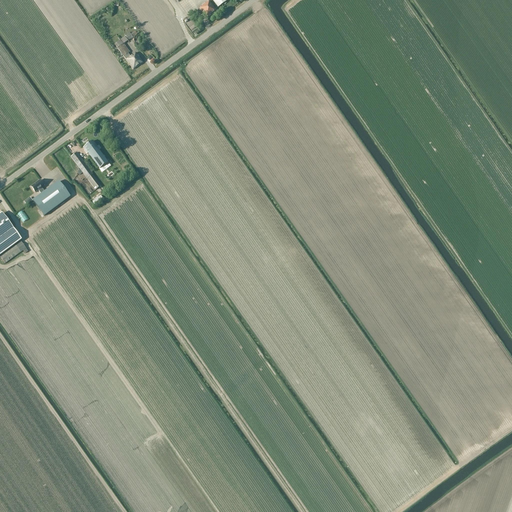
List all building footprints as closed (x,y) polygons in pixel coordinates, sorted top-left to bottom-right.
[(227,0),(212,0),(216,5),(213,7),(209,1),(202,6),(202,7),(200,9),(207,18),(216,11),(215,10),(218,7),(218,8),(228,1),(227,0)] [(124,44),(123,44),(120,40),(115,44),(133,70),(143,63),(136,52),(130,56),(128,54),(130,53),(124,44)] [(97,147),(93,141),(83,148),(87,154),(88,154),(99,169),(108,163),(97,147)] [(77,153),(71,157),(86,178),(95,190),(96,191),(101,186),(93,174),(77,153)] [(39,191),(41,195),(45,192),(42,188),(45,187),(40,180),(31,187),(35,193),(39,191)] [(59,181),(45,192),(41,195),(33,201),(44,216),(70,197),(59,181)] [(78,209),(34,236),(39,244),(83,217),(78,209)] [(24,221),(29,219),(25,210),(20,212),(24,221)] [(0,238),(13,229),(3,214),(0,215),(0,238)] [(47,255),(91,228),(85,219),(75,225),(77,228),(44,250),(47,255)] [(0,255),(22,240),(13,229),(0,238),(0,255)] [(28,252),(21,242),(0,257),(5,264),(23,251),(25,254),(28,252)]
